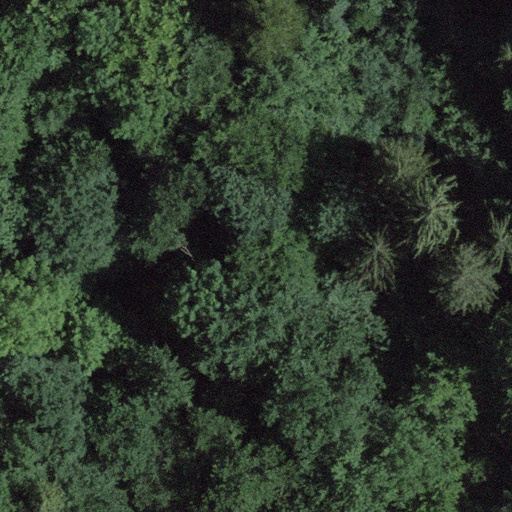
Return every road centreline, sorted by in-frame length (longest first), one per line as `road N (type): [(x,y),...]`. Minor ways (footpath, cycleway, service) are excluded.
road 1 (track): [(10,0),(17,294),(84,511)]
road 2 (track): [(324,511),(258,465),(78,302),(13,130)]
